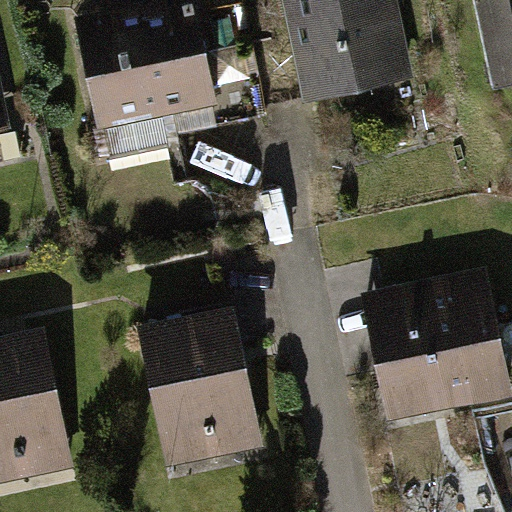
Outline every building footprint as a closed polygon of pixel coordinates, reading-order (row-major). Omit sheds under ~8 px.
[(209,0),(135,0),(86,9),(114,159),(190,145),(183,108),(228,100),(209,0)] [(408,0),(295,0),(316,102),(424,80),(408,0)] [(511,0),(481,0),(500,93),(511,90),(511,0)] [(0,25),(0,171),(26,167),(0,25)] [(511,363),(494,265),(366,288),(392,434),(455,423),(450,398),(511,386),(511,363)] [(244,298),(142,319),(174,477),(276,456),(244,298)] [(57,318),(0,328),(0,488),(86,472),(57,318)]
